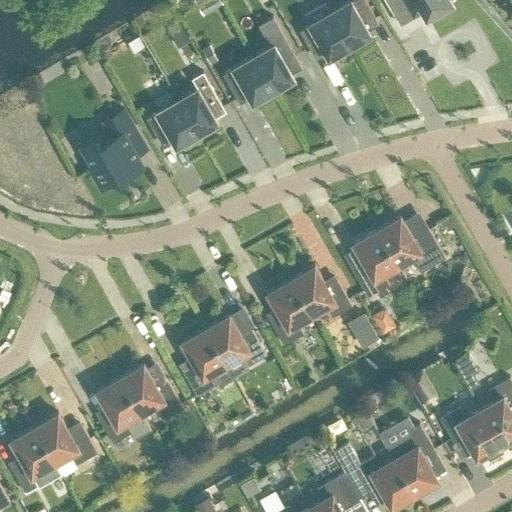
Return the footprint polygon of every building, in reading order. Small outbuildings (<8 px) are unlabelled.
[(366,0),(345,0),(330,9),(352,47),(367,38),(365,34),(370,31),(365,23),(376,17),(366,0)] [(382,0),(396,23),(409,15),(406,10),(415,5),(418,10),(421,15),(427,12),(429,15),(443,7),(441,4),(447,0),(382,0)] [(352,47),(330,9),(300,26),(315,52),(325,46),(330,54),(335,51),(338,55),(352,47)] [(300,61),(286,35),(272,12),(261,18),(274,41),(254,53),(276,91),(291,82),(288,78),(294,75),(289,67),(300,61)] [(178,18),(166,25),(172,35),(184,28),(178,18)] [(211,61),(217,57),(209,43),(202,47),(211,61)] [(276,91),(254,53),(234,64),(234,65),(223,71),(238,97),(248,90),(253,98),(258,95),(261,99),(276,91)] [(178,97),(200,135),(215,126),(212,122),(218,119),(213,111),(224,105),(203,69),(192,76),(198,85),(178,97)] [(182,139),(184,143),(200,135),(178,97),(157,108),(158,109),(147,115),(161,141),(172,134),(177,142),(182,139)] [(129,170),(131,174),(145,166),(128,137),(138,131),(124,106),(104,118),(109,128),(111,127),(115,133),(102,141),(98,133),(82,143),(93,162),(90,164),(101,183),(119,173),(121,175),(129,170)] [(401,213),(377,226),(398,263),(412,254),(421,269),(446,255),(428,224),(412,233),(401,213)] [(448,228),(454,225),(449,216),(443,219),(448,228)] [(398,263),(377,226),(353,240),(365,261),(353,268),(368,294),(389,281),(383,271),(398,263)] [(315,262),(291,276),(312,312),(327,303),(333,314),(352,302),(337,276),(327,282),(315,262)] [(312,312),(291,276),(268,289),(280,310),(269,316),(284,342),(304,330),(298,320),(312,312)] [(442,296),(436,286),(428,284),(418,290),(427,305),(442,296)] [(486,301),(493,298),(489,291),(483,295),(486,301)] [(383,330),(395,323),(384,304),(372,311),(383,330)] [(348,319),(362,345),(379,335),(364,310),(348,319)] [(230,311),(206,325),(227,361),(241,353),(247,363),(267,352),(252,326),(241,332),(230,311)] [(227,361),(206,325),(182,338),(194,359),(182,366),(197,392),(218,380),(212,369),(227,361)] [(144,360),(120,374),(141,410),(156,402),(164,416),(184,405),(166,375),(156,381),(144,360)] [(141,410),(120,374),(97,388),(109,408),(98,414),(113,440),(133,429),(136,435),(151,426),(141,410)] [(511,377),(510,374),(488,387),(494,397),(480,405),(501,442),(511,435),(511,377)] [(418,395),(431,388),(424,376),(412,383),(418,395)] [(409,418),(422,410),(416,400),(403,407),(409,418)] [(501,442),(480,405),(465,414),(459,403),(440,415),(455,440),(465,435),(477,455),(501,442)] [(70,430),(58,410),(35,423),(55,460),(70,451),(76,462),(98,449),(83,423),(70,430)] [(388,444),(394,454),(415,491),(439,477),(427,456),(437,450),(420,420),(408,427),(411,431),(388,444)] [(55,460),(35,423),(11,437),(23,458),(11,464),(26,490),(47,478),(41,468),(55,460)] [(334,444),(317,453),(326,470),(342,461),(334,444)] [(374,452),(354,464),(346,469),(361,495),(380,484),(391,504),(415,491),(394,454),(380,463),(374,452)] [(337,474),(317,485),(323,495),(309,504),(313,511),(345,511),(342,506),(352,500),(361,495),(346,469),(337,474)] [(0,505),(10,499),(0,481),(0,505)] [(277,486),(264,495),(274,510),(287,501),(277,486)] [(202,511),(210,511),(216,509),(207,495),(196,501),(202,511)] [(313,511),(309,504),(294,511),(288,502),(270,511),(313,511)]
